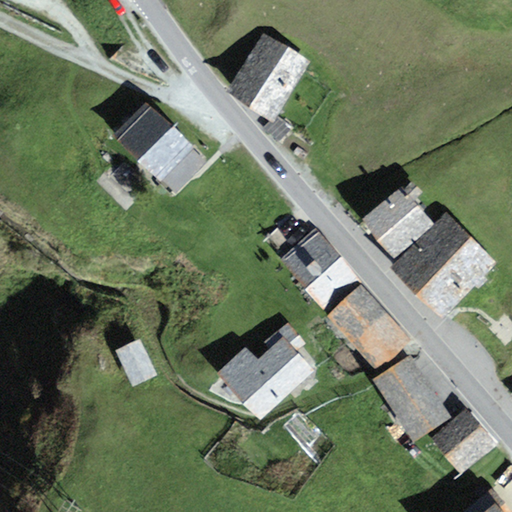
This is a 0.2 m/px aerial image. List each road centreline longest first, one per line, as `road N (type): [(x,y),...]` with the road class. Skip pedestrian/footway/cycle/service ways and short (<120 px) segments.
road 1 (tertiary): [(148,0),(273,165),(511,436)]
road 2 (track): [(0,23),(169,94),(222,102)]
